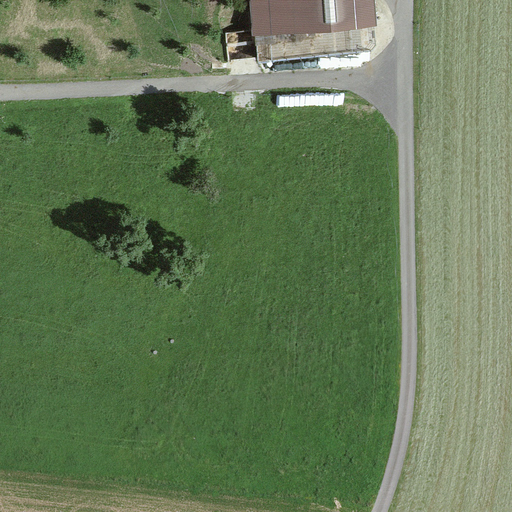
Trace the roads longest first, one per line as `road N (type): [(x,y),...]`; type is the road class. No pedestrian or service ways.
road 1 (track): [(409,82),(413,381),(382,511)]
road 2 (track): [(409,82),(0,99)]
